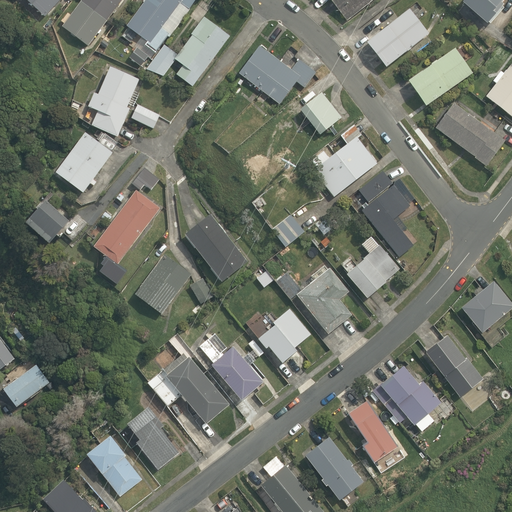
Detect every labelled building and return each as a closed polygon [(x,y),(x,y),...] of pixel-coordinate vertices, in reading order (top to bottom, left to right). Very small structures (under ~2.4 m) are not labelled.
[(60,0),(28,0),(46,17),(60,0)] [(82,0),(63,26),(89,46),(99,33),(100,33),(102,30),(101,29),(123,0),(82,0)] [(170,37),(196,0),(147,0),(128,26),(148,41),(146,45),(156,53),(168,36),(170,37)] [(331,0),(348,21),(374,0),(331,0)] [(502,2),(503,0),(465,0),(464,2),(489,23),(505,4),(502,2)] [(369,42),(387,67),(430,33),(410,9),(369,42)] [(193,87),(231,36),(205,17),(192,34),(193,35),(179,54),(175,59),(176,60),(184,65),(177,74),(193,87)] [(164,76),(176,60),(175,59),(179,54),(165,45),(147,69),(164,76)] [(305,88),(317,72),(300,59),(292,70),(260,46),(240,73),(280,104),(297,82),(305,88)] [(456,48),(409,80),(427,106),(474,74),(456,48)] [(497,83),(486,96),(511,116),(511,63),(504,73),(502,71),(493,81),(497,83)] [(99,111),(92,125),(119,137),(131,109),(128,107),(129,104),(134,106),(140,94),(135,91),(140,79),(111,67),(99,95),(95,93),(89,106),(99,111)] [(323,92),(302,110),(321,135),(343,118),(323,92)] [(506,141),(455,103),(436,128),(476,157),(475,158),(487,166),(506,141)] [(161,119),(139,108),(133,121),(155,132),(161,119)] [(335,197),(378,163),(358,138),(362,135),(355,125),(341,136),(348,144),(330,158),(324,151),(311,161),(317,168),(314,170),(335,197)] [(70,137),(73,128),(65,126),(63,134),(70,137)] [(86,132),(57,172),(84,193),(91,184),(94,186),(98,181),(94,179),(114,153),(112,152),(119,143),(105,133),(104,133),(102,132),(97,139),(95,137),(94,138),(93,137),(94,136),(86,132)] [(147,184),(154,175),(154,174),(145,167),(132,183),(141,191),(147,184)] [(154,174),(154,175),(147,184),(150,187),(154,182),(155,183),(163,173),(157,169),(154,174)] [(369,203),(394,183),(384,170),(359,190),(369,203)] [(365,208),(362,210),(400,257),(415,245),(394,219),(411,206),(409,204),(415,199),(411,194),(412,193),(400,178),(395,181),(394,184),(369,205),(366,202),(362,206),(365,208)] [(119,265),(161,208),(137,190),(95,247),(119,265)] [(71,221),(48,201),(44,204),(43,202),(37,208),(39,209),(28,222),(51,243),(71,221)] [(248,261),(212,214),(186,235),(223,282),(248,261)] [(305,232),(291,214),(272,230),(286,247),(305,232)] [(333,228),(325,219),(320,223),(319,221),(315,224),(325,235),(333,228)] [(332,243),(327,237),(321,242),(326,248),(332,243)] [(365,259),(347,274),(368,298),(388,282),(387,281),(401,269),(380,245),(379,245),(372,237),(362,245),(370,254),(364,259),(365,259)] [(192,274),(166,254),(136,294),(163,313),(192,274)] [(302,291),(297,295),(329,334),(354,315),(341,299),(351,291),(331,268),(328,270),(325,266),(312,277),(315,281),(302,291)] [(274,281),(266,271),(257,278),(265,288),(274,281)] [(297,295),(302,291),(287,273),(277,282),(291,300),(297,295)] [(214,296),(204,278),(191,286),(201,304),(214,296)] [(511,301),(494,281),(462,307),(483,333),(511,309),(511,301)] [(270,345),(283,362),(299,349),(297,346),(312,333),(290,308),(274,321),(276,324),(259,338),(267,347),(270,345)] [(214,362),(212,363),(243,400),(265,381),(251,365),(257,359),(256,358),(258,355),(260,357),(264,353),(257,345),(258,344),(254,339),(249,343),(254,349),(251,352),(250,352),(244,357),(234,345),(224,354),(222,352),(228,348),(216,333),(200,346),(214,362)] [(448,334),(427,351),(461,397),(485,379),(468,357),(466,358),(448,334)] [(0,335),(0,370),(17,357),(0,335)] [(188,399),(207,423),(231,404),(191,355),(169,373),(167,375),(183,393),(184,395),(183,396),(187,400),(188,399)] [(18,405),(51,382),(38,363),(5,387),(18,405)] [(420,383),(405,364),(374,391),(400,423),(408,416),(416,425),(417,424),(423,431),(435,420),(429,413),(442,402),(424,380),(420,383)] [(168,405),(183,393),(167,375),(169,373),(165,369),(149,382),(168,405)] [(399,446),(369,399),(350,412),(368,441),(363,444),(375,462),(399,446)] [(141,438),(137,441),(159,469),(181,452),(161,427),(165,425),(150,406),(129,422),(141,438)] [(112,434),(88,452),(121,496),(143,479),(125,456),(128,454),(112,434)] [(341,499),(365,481),(353,465),(355,464),(350,458),(348,459),(331,436),(307,454),(325,478),(323,479),(328,485),(329,483),(341,499)] [(271,476),(262,483),(284,511),(325,511),(286,463),(285,465),(277,456),(264,467),(271,476)] [(65,477),(44,498),(57,511),(99,511),(86,496),(84,498),(65,477)]
